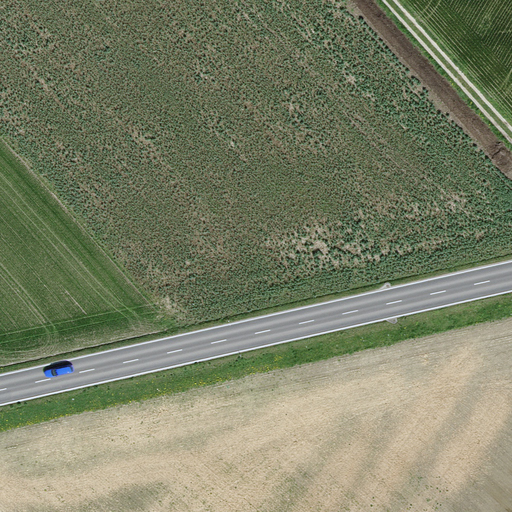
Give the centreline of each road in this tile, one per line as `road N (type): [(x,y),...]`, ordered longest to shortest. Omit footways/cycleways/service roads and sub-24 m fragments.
road 1 (secondary): [(0,390),(511,273)]
road 2 (track): [(511,136),(390,0)]
